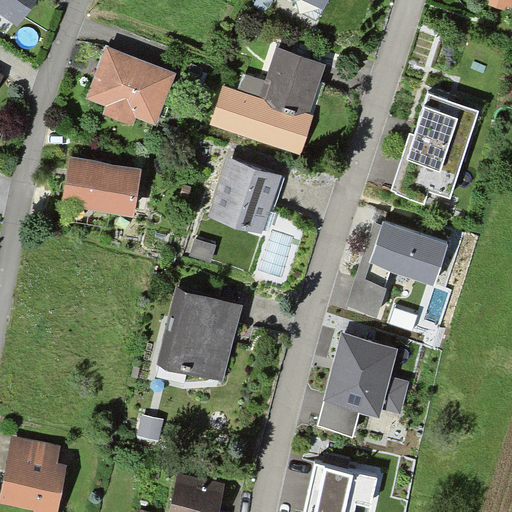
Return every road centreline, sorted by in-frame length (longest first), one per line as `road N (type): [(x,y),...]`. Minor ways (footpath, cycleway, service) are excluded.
road 1 (residential): [(410,0),(318,284),(265,511)]
road 2 (residential): [(77,0),(40,96),(0,275)]
